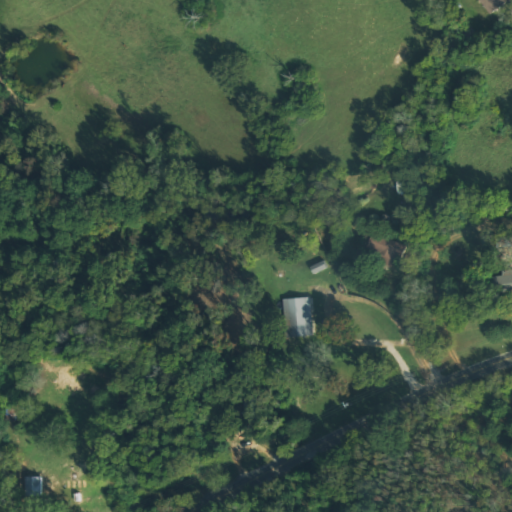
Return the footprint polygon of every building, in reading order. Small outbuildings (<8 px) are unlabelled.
[(480,0),(491,12),(504,0),(480,0)] [(395,268),(406,245),(387,237),(377,260),(395,268)] [(294,305),(317,304),(321,341),(299,344),(294,305)] [(25,495),(42,496),(42,476),(25,476),(25,495)] [(36,482),(53,482),(52,505),(36,504),(36,482)]
